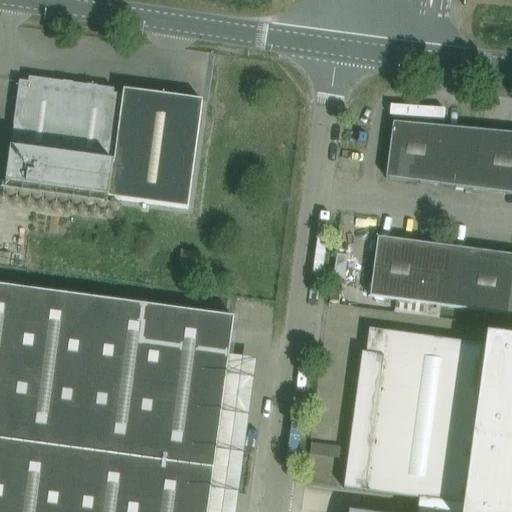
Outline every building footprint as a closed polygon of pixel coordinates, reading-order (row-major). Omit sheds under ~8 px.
[(103,56),(102,65),(127,68),(129,59),(103,56)] [(188,210),(202,102),(122,91),(121,96),(95,93),(96,87),(63,83),(63,84),(28,79),(28,84),(19,82),(5,186),(188,210)] [(462,130),(445,128),(392,123),(385,179),(454,188),(462,130)] [(511,134),(462,130),(454,188),(511,195),(511,134)] [(439,307),(446,248),(377,238),(369,298),(439,307)] [(508,317),(511,285),(511,256),(446,248),(439,307),(508,317)] [(182,254),(180,267),(198,270),(200,257),(182,254)] [(207,511),(233,319),(195,314),(0,287),(0,511),(207,511)] [(420,511),(462,511),(485,346),(369,331),(365,355),(362,354),(343,490),(419,500),(417,511),(420,511)] [(511,511),(511,339),(486,336),(485,346),(462,511),(420,511),(417,511),(511,511)]
